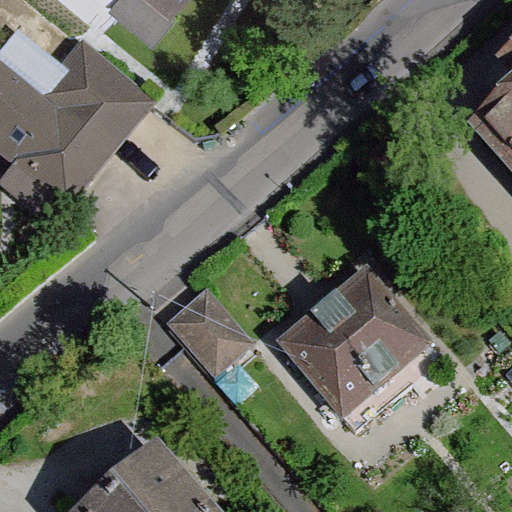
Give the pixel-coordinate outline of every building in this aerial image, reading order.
[(114,0),(111,4),(155,40),(177,15),(169,8),(175,0),(114,0)] [(86,55),(47,102),(62,116),(108,154),(148,105),(86,55)] [(0,63),(0,146),(23,166),(62,116),(47,102),(0,63)] [(112,157),(108,154),(62,116),(23,166),(71,207),(112,157)] [(511,116),(489,137),(511,163),(511,116)] [(370,284),(287,352),(347,421),(428,352),(370,284)] [(250,349),(209,302),(178,330),(217,378),(250,349)] [(195,511),(158,471),(110,511),(195,511)]
